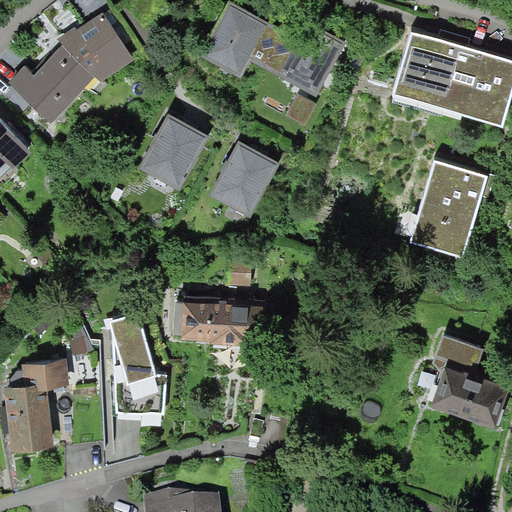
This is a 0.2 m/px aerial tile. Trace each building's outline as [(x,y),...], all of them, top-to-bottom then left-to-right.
[(166,0),(135,0),(131,3),(148,30),(175,13),(166,0)] [(297,37),(228,0),(227,0),(198,55),(241,78),(251,60),(277,74),(297,37)] [(105,13),(58,38),(65,46),(97,77),(103,82),(136,60),(105,13)] [(306,21),(297,37),(277,74),(316,96),(346,42),(306,21)] [(511,53),(414,24),(394,88),(503,121),(511,92),(511,53)] [(374,43),(363,37),(353,57),(364,63),(374,43)] [(25,65),(7,83),(51,125),(97,77),(65,46),(36,75),(25,65)] [(209,136),(167,113),(138,167),(180,190),(209,136)] [(0,172),(26,146),(0,121),(0,172)] [(280,163),(239,141),(209,195),(250,218),(280,163)] [(436,153),(413,237),(465,252),(488,168),(436,153)] [(207,277),(248,280),(249,262),(209,259),(207,277)] [(182,335),(248,340),(251,302),(185,297),(182,335)] [(137,313),(108,321),(112,330),(115,413),(164,416),(166,374),(156,374),(137,313)] [(469,372),(478,348),(442,335),(433,360),(439,366),(437,371),(422,365),(414,390),(428,395),(431,401),(433,401),(432,402),(496,424),(504,403),(496,401),(503,383),(469,372)] [(40,384),(63,381),(60,360),(23,364),(24,370),(16,371),(10,377),(11,385),(5,386),(12,446),(48,442),(40,384)] [(211,511),(210,503),(190,506),(189,499),(166,499),(146,503),(147,511),(211,511)]
